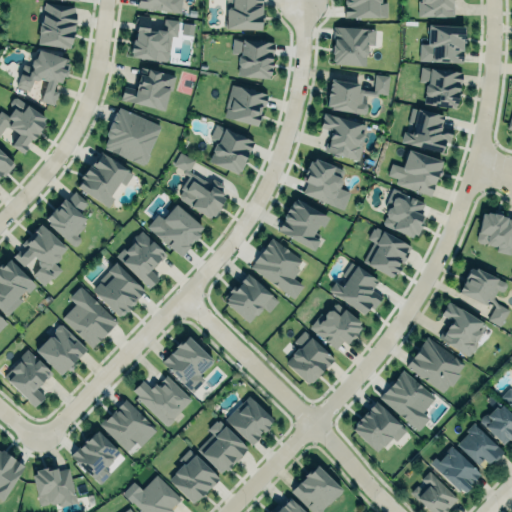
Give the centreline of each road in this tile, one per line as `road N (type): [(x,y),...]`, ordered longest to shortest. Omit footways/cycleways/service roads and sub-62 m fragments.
road 1 (residential): [(489,0),(489,87),(456,216),(388,331),(221,511)]
road 2 (residential): [(34,439),(172,296),(249,200),(293,98),(303,1)]
road 3 (residential): [(172,296),(386,511)]
road 4 (residential): [(0,206),(81,112),(104,0)]
